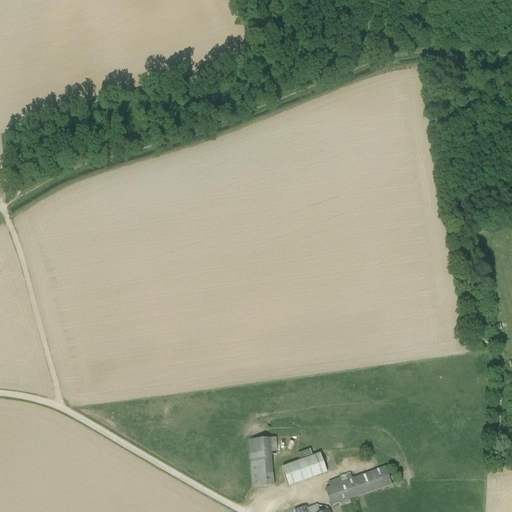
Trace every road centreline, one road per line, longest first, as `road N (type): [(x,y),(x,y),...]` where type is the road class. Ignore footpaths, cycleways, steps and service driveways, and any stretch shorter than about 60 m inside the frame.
road 1 (track): [(363,6),(273,52),(84,106)]
road 2 (track): [(243,511),(60,407)]
road 3 (track): [(60,407),(1,208)]
